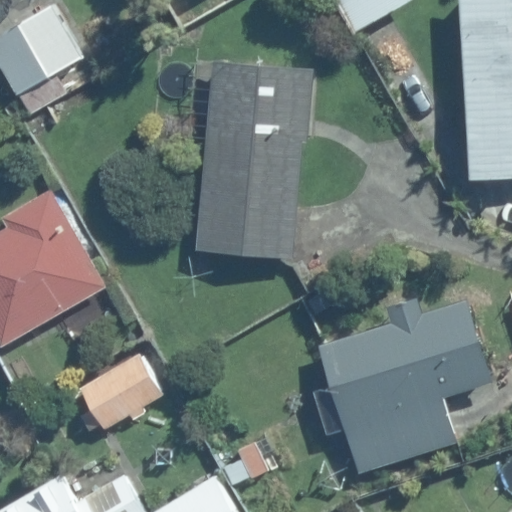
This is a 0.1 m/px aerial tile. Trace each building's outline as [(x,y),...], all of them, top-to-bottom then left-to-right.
[(339,0),(361,35),(415,0),(339,0)] [(511,0),(465,0),(479,183),(511,180),(511,0)] [(0,61),(23,97),(86,56),(54,6),(0,41),(0,61)] [(312,62),(220,55),(205,253),(297,260),(312,62)] [(120,287),(55,184),(4,215),(9,223),(0,228),(0,328),(15,353),(120,287)] [(398,323),(327,342),(338,384),(315,390),(327,436),(349,431),(360,471),(467,444),(454,394),(504,381),(481,294),(430,307),(428,297),(393,306),(398,323)] [(168,391),(147,349),(71,385),(91,427),(168,391)] [(93,495),(74,463),(0,506),(0,511),(244,511),(221,473),(156,511),(132,471),(93,495)]
